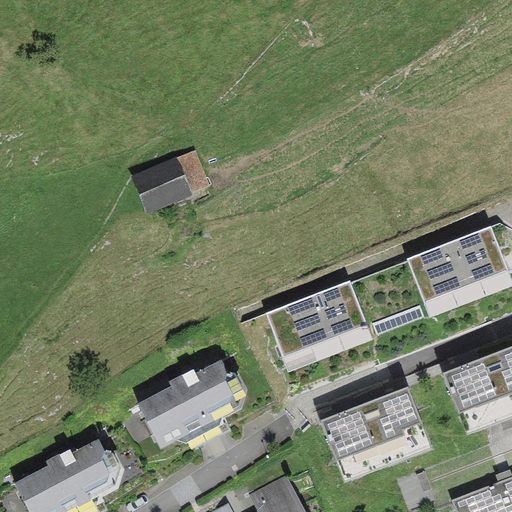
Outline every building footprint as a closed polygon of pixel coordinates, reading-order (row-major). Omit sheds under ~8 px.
[(188,144),(136,165),(153,208),(205,188),(188,144)] [(491,233),(407,264),(424,312),(509,281),(491,233)] [(349,286),(265,319),(289,380),(372,347),(349,286)] [(511,352),(445,376),(461,419),(511,400),(511,352)] [(172,392),(137,408),(162,457),(247,417),(252,398),(238,375),(231,379),(223,367),(200,377),(197,372),(169,385),(172,392)] [(409,394),(321,426),(337,470),(425,437),(409,394)] [(50,473),(15,491),(25,511),(87,511),(118,496),(125,477),(117,461),(105,459),(98,444),(76,457),(74,452),(46,465),(50,473)] [(236,511),(233,504),(215,511),(303,511),(287,478),(250,496),(257,511),(236,511)] [(511,511),(511,479),(452,503),(455,511),(511,511)]
